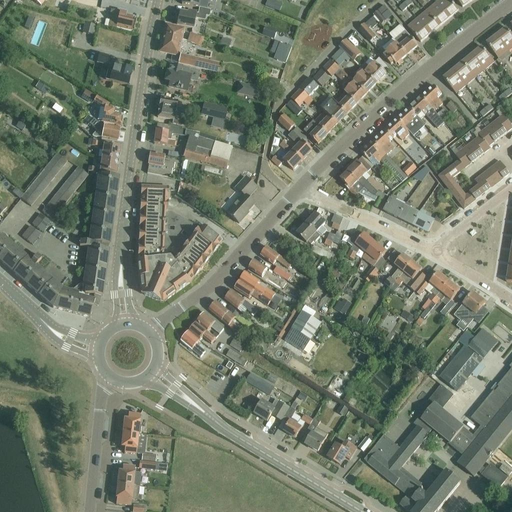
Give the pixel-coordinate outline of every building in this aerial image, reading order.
[(199,9),(205,10),(207,1),(213,2),(213,0),(182,0),(181,5),(199,9)] [(271,0),(268,0),(266,6),(273,9),(276,2),(271,0)] [(409,0),(404,4),(408,8),(413,4),(409,0)] [(440,0),(436,4),(449,19),(459,11),(449,0),(440,0)] [(473,1),(472,0),(456,0),(462,8),(473,1)] [(408,8),(404,4),(399,8),(403,12),(408,8)] [(449,19),(436,4),(427,12),(440,27),(449,19)] [(361,6),(354,12),(357,16),(364,10),(361,6)] [(382,17),(388,12),(384,7),(373,16),(374,17),(374,18),(379,24),(381,26),(386,22),(382,17)] [(199,9),(198,15),(189,13),(188,15),(180,13),(177,26),(193,29),(195,19),(205,21),(206,16),(209,17),(210,11),(205,10),(199,9)] [(120,13),(111,11),(108,27),(131,32),(134,19),(125,17),(126,14),(120,13)] [(427,12),(417,20),(430,35),(440,27),(427,12)] [(33,30),(38,18),(31,15),(26,27),(33,30)] [(374,18),(365,25),(369,30),(373,27),(374,28),(379,24),(374,18)] [(430,35),(417,20),(408,28),(421,43),(430,35)] [(84,24),(82,34),(95,37),(97,27),(84,24)] [(359,31),(370,43),(376,37),(369,30),(365,25),(359,31)] [(390,35),(407,56),(418,47),(411,38),(405,32),(401,26),(390,35)] [(183,31),(165,27),(160,53),(177,57),(183,31)] [(266,29),(263,36),(274,40),(277,33),(266,29)] [(511,35),(506,29),(496,36),(509,52),(511,49),(511,35)] [(193,32),(190,38),(200,44),(204,38),(193,32)] [(360,44),(361,38),(352,35),(351,42),(360,44)] [(393,40),(382,49),(386,53),(386,54),(383,57),(384,57),(391,66),(391,65),(394,63),(396,65),(397,64),(399,66),(403,63),(401,61),(407,56),(390,35),(389,35),(393,40)] [(509,52),(496,36),(486,44),(499,60),(509,52)] [(219,44),(228,48),(230,41),(222,38),(219,44)] [(362,57),(348,43),(341,50),(356,64),(362,57)] [(285,66),(292,49),(281,44),(274,61),(285,66)] [(482,48),(472,56),(485,71),(495,63),(482,48)] [(341,50),(331,60),(339,68),(348,58),(341,50)] [(128,87),(132,71),(118,68),(119,64),(110,62),(111,59),(99,55),(97,64),(108,67),(107,70),(108,71),(105,80),(128,87)] [(178,64),(217,73),(219,65),(180,55),(178,64)] [(485,71),(472,56),(463,63),(475,79),(485,71)] [(331,61),(323,69),(332,78),(340,70),(331,61)] [(365,65),(361,69),(365,73),(376,84),(386,74),(375,63),(369,69),(365,65)] [(475,79),(463,63),(453,71),(466,87),(475,79)] [(196,83),(199,73),(183,69),(183,70),(170,66),(168,74),(167,73),(167,74),(165,82),(169,83),(168,88),(187,92),(190,81),(196,83)] [(321,71),(314,79),(322,88),(330,80),(321,71)] [(339,77),(345,82),(350,77),(344,71),(339,77)] [(466,87),(453,71),(443,79),(456,95),(466,87)] [(355,75),(351,79),(354,82),(355,83),(367,95),(376,84),(365,73),(359,79),(355,75)] [(350,79),(343,86),(347,90),(344,92),(345,93),(357,105),(367,95),(355,83),(354,82),(351,79),(350,79)] [(311,80),(301,90),(309,97),(310,98),(319,88),(311,80)] [(270,81),(268,88),(278,91),(280,84),(270,81)] [(39,83),(36,88),(46,95),(49,90),(39,83)] [(247,85),(244,96),(261,100),(264,89),(247,85)] [(372,92),(377,99),(385,92),(379,86),(372,92)] [(422,98),(434,111),(442,104),(437,98),(441,95),(434,86),(422,98)] [(83,97),(92,104),(97,96),(88,90),(83,97)] [(292,100),(291,101),(293,102),(294,103),(299,108),(304,103),(309,97),(301,90),(292,100)] [(345,93),(336,104),(348,115),(357,105),(345,93)] [(507,99),(504,94),(499,98),(502,103),(507,99)] [(98,122),(102,123),(116,125),(116,127),(121,128),(122,122),(121,121),(122,117),(120,117),(120,113),(115,113),(115,110),(107,109),(110,105),(96,98),(93,103),(100,107),(98,122)] [(434,111),(422,98),(410,109),(421,121),(425,116),(438,129),(444,123),(442,121),(437,115),(434,112),(434,111)] [(157,118),(173,121),(172,125),(184,127),(186,113),(176,110),(177,102),(161,99),(157,118)] [(348,115),(336,104),(334,102),(324,112),(326,114),(338,125),(348,115)] [(300,116),(304,112),(299,108),(294,103),(289,108),(299,117),(300,116)] [(451,103),(446,108),(453,115),(458,111),(451,103)] [(205,104),(202,115),(225,121),(228,109),(205,104)] [(490,106),(485,110),(488,114),(493,110),(490,106)] [(410,109),(398,120),(411,134),(414,137),(426,126),(421,121),(410,109)] [(444,109),(437,115),(442,121),(449,115),(444,109)] [(488,114),(485,110),(480,114),(483,118),(488,114)] [(491,126),(501,139),(511,130),(511,127),(499,111),(496,114),(500,119),(491,126)] [(338,125),(326,114),(317,124),(320,127),(328,135),(338,125)] [(285,116),(278,123),(289,133),(295,126),(285,116)] [(486,119),(482,123),(487,129),(491,126),(486,119)] [(16,127),(23,131),(27,124),(20,120),(16,127)] [(93,120),(89,125),(96,132),(96,133),(95,133),(94,134),(93,135),(92,136),(92,137),(101,139),(117,141),(119,130),(100,126),(93,120)] [(410,134),(398,120),(386,131),(393,139),(397,135),(402,141),(410,134)] [(320,127),(317,124),(314,121),(304,131),(318,145),(328,135),(320,127)] [(171,135),(188,138),(182,157),(225,170),(231,149),(198,138),(199,134),(182,131),(182,128),(157,125),(156,131),(154,145),(166,147),(174,148),(175,142),(170,142),(171,135)] [(478,128),(475,130),(490,150),(491,150),(489,148),(493,144),(501,139),(491,126),(487,129),(482,133),(478,128)] [(490,150),(475,130),(474,130),(471,132),(477,140),(468,147),(478,160),(490,150)] [(386,131),(374,142),(386,156),(394,148),(389,143),(393,139),(386,131)] [(278,133),(276,136),(283,143),(286,141),(278,133)] [(293,152),(303,162),(313,151),(293,133),(289,136),(299,146),(293,152)] [(371,144),(361,153),(362,154),(369,162),(374,167),(378,163),(382,160),(403,183),(407,179),(402,173),(386,156),(374,142),(371,144)] [(285,153),(289,149),(284,144),(280,147),(285,153)] [(103,146),(101,159),(118,162),(120,149),(103,146)] [(478,160),(468,147),(459,154),(453,146),(450,149),(465,169),(478,160)] [(303,162),(293,152),(283,162),(293,171),(303,162)] [(53,160),(63,169),(67,163),(57,155),(53,160)] [(147,174),(161,176),(161,177),(162,174),(170,176),(172,170),(173,170),(174,164),(163,162),(164,157),(150,155),(148,166),(147,174)] [(271,162),(278,169),(283,164),(276,157),(271,162)] [(118,162),(101,159),(100,172),(116,175),(118,162)] [(357,162),(348,172),(358,182),(364,189),(369,193),(376,197),(378,197),(384,200),(385,197),(378,193),(363,178),(368,173),(371,170),(361,159),(357,162)] [(53,160),(49,165),(59,173),(63,169),(53,160)] [(186,162),(184,171),(194,172),(195,163),(186,162)] [(500,163),(488,172),(497,185),(510,175),(500,163)] [(411,164),(402,173),(407,179),(416,170),(411,164)] [(452,194),(459,188),(452,179),(462,172),(456,164),(439,177),(452,194)] [(49,165),(45,170),(55,178),(59,173),(49,165)] [(224,175),(201,168),(200,173),(223,180),(224,175)] [(426,168),(412,179),(422,184),(430,173),(426,168)] [(78,169),(74,174),(83,182),(88,177),(78,169)] [(45,170),(41,175),(51,183),(55,178),(45,170)] [(358,182),(348,172),(340,180),(347,187),(345,188),(356,199),(359,196),(375,203),(373,206),(379,209),(382,210),(386,202),(384,200),(369,193),(364,189),(358,182)] [(497,185),(488,172),(475,182),(485,195),(497,185)] [(74,174),(70,179),(79,187),(83,182),(74,174)] [(101,174),(99,192),(116,194),(119,177),(101,174)] [(41,175),(37,180),(47,187),(51,183),(41,175)] [(247,199),(257,189),(245,178),(235,189),(242,195),(226,213),(238,225),(245,218),(244,217),(254,205),(247,199)] [(70,179),(66,184),(76,191),(79,187),(70,179)] [(37,180),(33,184),(43,192),(47,187),(37,180)] [(33,184),(29,189),(39,197),(43,192),(33,184)] [(76,191),(66,184),(62,189),(72,196),(76,191)] [(176,191),(168,191),(168,188),(155,188),(141,187),(141,192),(140,197),(144,197),(144,202),(140,202),(140,212),(143,212),(143,217),(139,217),(139,227),(143,227),(143,232),(139,232),(138,242),(142,242),(142,247),(138,247),(138,252),(138,257),(141,257),(141,262),(137,262),(137,266),(140,266),(141,270),(140,270),(140,271),(141,274),(138,274),(139,278),(140,285),(140,290),(141,295),(144,296),(151,299),(159,303),(162,304),(175,295),(175,294),(182,290),(189,285),(194,278),(197,275),(200,271),(203,266),(206,263),(209,259),(213,255),(218,248),(222,242),(230,232),(176,195),(176,191)] [(459,188),(452,194),(464,211),(482,197),(476,189),(466,197),(459,188)] [(39,197),(29,189),(25,195),(35,203),(39,197)] [(62,189),(58,193),(68,201),(72,196),(62,189)] [(439,189),(435,195),(439,198),(443,192),(439,189)] [(116,194),(99,192),(96,209),(114,211),(116,194)] [(68,201),(58,193),(54,198),(64,206),(68,201)] [(35,203),(25,195),(21,200),(31,208),(35,203)] [(399,219),(405,208),(394,203),(396,199),(391,197),(384,212),(399,219)] [(54,198),(50,203),(60,211),(64,206),(54,198)] [(60,211),(50,203),(46,208),(56,216),(60,211)] [(407,204),(405,208),(399,219),(413,226),(419,215),(409,210),(411,206),(407,204)] [(421,211),(419,215),(413,226),(428,234),(434,222),(424,217),(426,214),(424,213),(429,206),(426,204),(421,211)] [(56,216),(46,208),(42,213),(52,221),(56,216)] [(96,209),(94,226),(112,228),(114,211),(96,209)] [(316,214),(306,224),(316,233),(320,236),(321,238),(327,232),(322,227),(326,223),(316,214)] [(40,215),(36,220),(46,228),(50,223),(40,215)] [(348,231),(352,221),(346,219),(343,229),(348,231)] [(46,228),(36,220),(32,225),(42,233),(46,228)] [(316,233),(306,224),(297,235),(307,244),(308,243),(311,246),(320,236),(316,233)] [(112,228),(94,226),(92,243),(94,244),(107,245),(110,246),(112,228)] [(30,228),(26,233),(36,240),(40,235),(30,228)] [(36,240),(26,233),(22,238),(32,246),(36,240)] [(351,251),(347,257),(353,260),(356,253),(360,249),(366,255),(376,244),(364,235),(362,237),(357,233),(348,243),(353,248),(351,251)] [(329,237),(328,241),(337,244),(340,245),(343,237),(338,234),(336,238),(332,236),(329,237)] [(0,262),(1,263),(13,249),(0,237),(0,262)] [(337,244),(328,241),(326,240),(324,245),(335,249),(337,244)] [(366,255),(362,259),(373,269),(381,259),(386,253),(376,244),(366,255)] [(13,249),(1,263),(13,274),(25,260),(13,249)] [(89,266),(106,268),(109,251),(106,251),(94,249),(91,249),(89,266)] [(267,249),(261,257),(273,266),(277,261),(286,269),(289,270),(292,266),(289,265),(280,258),(279,257),(267,249)] [(391,277),(384,284),(391,290),(396,283),(413,263),(403,255),(401,258),(395,253),(388,261),(394,266),(399,270),(392,279),(391,277)] [(35,266),(41,259),(37,255),(31,262),(35,266)] [(38,271),(25,260),(13,274),(26,285),(38,271)] [(255,262),(249,270),(262,279),(268,270),(255,262)] [(422,271),(413,263),(396,283),(399,287),(403,282),(415,292),(426,278),(420,273),(422,271)] [(89,266),(86,283),(104,285),(106,268),(89,266)] [(276,267),(272,273),(285,281),(287,283),(291,277),(276,267)] [(338,268),(331,269),(332,279),(340,278),(338,268)] [(373,269),(364,279),(369,283),(378,273),(373,269)] [(51,283),(38,271),(26,285),(39,296),(51,283)] [(240,282),(271,303),(272,304),(277,307),(281,301),(274,297),(275,296),(266,290),(265,292),(257,287),(260,283),(246,274),(240,282)] [(432,303),(449,283),(438,274),(430,284),(428,286),(424,282),(415,292),(420,296),(425,290),(432,296),(429,300),(423,307),(426,310),(432,303)] [(271,303),(240,282),(234,291),(249,300),(251,297),(267,307),(271,303)] [(339,282),(335,288),(341,292),(345,286),(339,282)] [(61,292),(51,283),(39,296),(52,308),(57,310),(61,292)] [(104,285),(86,283),(85,295),(102,297),(104,285)] [(432,303),(426,310),(421,317),(424,320),(440,300),(442,302),(445,297),(451,302),(460,292),(449,283),(432,303)] [(78,297),(61,292),(57,310),(73,314),(78,297)] [(243,315),(246,310),(254,317),(257,312),(232,292),(225,300),(238,311),(243,315)] [(460,309),(456,315),(469,326),(470,325),(471,324),(474,320),(479,324),(481,322),(483,319),(488,313),(485,310),(484,309),(482,308),(486,304),(473,294),(469,299),(464,306),(464,305),(463,305),(460,309)] [(78,297),(73,314),(90,319),(94,301),(78,297)] [(237,329),(232,324),(236,319),(217,302),(209,311),(234,333),(237,329)] [(402,317),(411,323),(414,318),(405,312),(402,317)] [(292,330),(285,342),(303,353),(311,341),(321,324),(303,313),(292,330)] [(389,313),(382,324),(392,331),(399,320),(389,313)] [(204,314),(197,324),(208,333),(212,329),(220,336),(224,331),(204,314)] [(241,315),(237,320),(252,332),(256,328),(241,315)] [(420,319),(416,324),(420,327),(424,322),(420,319)] [(212,337),(208,333),(197,324),(189,333),(200,342),(204,338),(212,345),(216,340),(212,337)] [(278,324),(275,329),(281,333),(284,328),(278,324)] [(467,332),(459,342),(467,349),(468,347),(484,360),(491,351),(498,343),(482,330),(475,339),(467,332)] [(205,353),(197,347),(200,342),(189,333),(181,342),(201,358),(202,357),(205,353)] [(442,333),(437,340),(444,345),(449,339),(442,333)] [(244,345),(234,339),(230,346),(240,352),(244,345)] [(457,393),(483,362),(467,349),(464,353),(442,380),(457,393)] [(230,350),(226,356),(246,369),(250,363),(230,350)] [(420,418),(414,425),(418,428),(428,436),(433,430),(450,444),(449,445),(464,457),(458,465),(459,466),(463,469),(464,470),(464,469),(468,473),(469,474),(469,473),(473,477),(474,478),(478,472),(481,474),(480,475),(499,489),(507,479),(491,466),(487,471),(482,467),(487,462),(511,430),(511,364),(509,368),(511,370),(507,376),(507,375),(506,376),(504,380),(503,379),(503,380),(497,387),(499,388),(495,393),(494,392),(485,402),(483,405),(482,405),(482,406),(479,409),(479,410),(476,413),(475,414),(476,414),(471,420),(480,427),(473,436),(442,411),(454,396),(441,386),(426,404),(431,408),(430,410),(429,411),(426,414),(425,415),(426,416),(423,419),(422,419),(422,420),(420,418)] [(251,374),(246,383),(258,390),(263,381),(251,374)] [(262,390),(272,395),(276,387),(267,382),(262,390)] [(347,397),(343,402),(348,405),(352,400),(347,397)] [(289,412),(290,409),(276,401),(272,408),(262,402),(255,415),(267,423),(272,415),(283,422),(284,420),(289,412)] [(341,405),(336,413),(344,418),(349,410),(341,405)] [(289,412),(284,420),(288,423),(283,432),(296,439),(305,423),(302,421),(300,420),(297,425),(290,421),(295,412),(290,409),(289,412)] [(123,434),(140,436),(141,428),(139,428),(141,416),(129,414),(128,420),(125,420),(123,434)] [(314,421),(305,416),(302,421),(305,423),(310,427),(314,421)] [(314,420),(314,421),(310,427),(307,431),(312,434),(306,445),(318,452),(328,436),(317,429),(320,423),(314,420)] [(383,438),(364,461),(365,462),(365,461),(368,464),(395,487),(395,486),(407,496),(400,505),(408,511),(437,511),(443,505),(460,485),(461,483),(447,472),(430,492),(402,469),(428,436),(418,428),(404,445),(400,450),(397,447),(398,446),(397,446),(396,447),(385,437),(385,436),(383,438)] [(140,436),(123,434),(121,448),(125,448),(124,454),(136,456),(137,444),(139,444),(140,436)] [(368,437),(367,438),(359,448),(364,452),(372,442),(371,442),(372,440),(368,437)] [(347,443),(343,449),(337,446),(329,459),(341,466),(345,458),(350,461),(357,450),(347,443)] [(143,454),(142,461),(155,463),(156,456),(143,454)] [(140,462),(139,470),(141,470),(154,471),(155,464),(142,462),(140,462)] [(117,486),(139,488),(141,474),(134,474),(135,468),(123,466),(122,473),(119,472),(117,486)] [(139,488),(117,486),(116,499),(117,499),(116,505),(131,507),(131,500),(137,501),(138,496),(139,496),(139,488)] [(147,497),(149,488),(142,487),(141,496),(147,497)]
